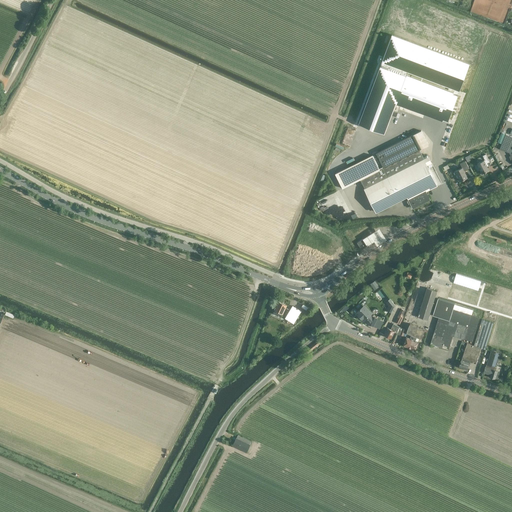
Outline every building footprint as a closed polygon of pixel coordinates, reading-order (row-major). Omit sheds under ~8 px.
[(448,121),(458,95),(406,76),(408,71),(459,91),(469,65),(392,36),(359,124),(384,134),(396,102),(448,121)] [(511,136),(506,134),(499,149),(502,150),(509,153),(510,156),(509,157),(511,160),(511,159),(511,136)] [(412,135),(376,153),(376,154),(383,167),(383,168),(420,150),(412,135)] [(376,154),(373,156),(372,155),(335,173),(342,187),(380,170),(379,168),(383,167),(376,154)] [(486,164),(488,163),(489,162),(486,154),(483,156),(485,160),(484,160),(477,164),(482,174),(489,170),(486,164)] [(429,157),(365,189),(377,212),(407,197),(409,202),(411,201),(414,207),(418,205),(418,204),(430,199),(428,194),(427,191),(437,185),(427,164),(431,162),(429,157)] [(454,171),(456,175),(457,175),(460,181),(467,178),(464,171),(469,169),(466,161),(460,164),(462,168),(454,171)] [(374,242),(377,246),(386,241),(379,229),(363,239),(368,246),(374,242)] [(368,246),(363,239),(357,243),(361,249),(362,249),(368,246)] [(370,285),(374,291),(379,288),(374,282),(370,285)] [(437,291),(427,288),(418,317),(428,320),(437,291)] [(395,305),(390,298),(385,302),(388,306),(386,310),(391,313),(395,305)] [(452,335),(463,338),(464,339),(472,342),(476,329),(480,317),(471,314),(473,310),(454,304),(438,299),(433,315),(438,317),(430,344),(448,349),(450,345),(449,345),(452,335)] [(274,310),(273,313),(278,316),(279,315),(281,316),(282,313),(283,314),(287,305),(278,301),(274,310)] [(359,314),(358,315),(361,319),(363,318),(369,324),(368,324),(373,326),(377,318),(371,315),(373,314),(365,305),(357,312),(359,314)] [(289,324),(290,321),(294,324),(301,311),(292,306),(285,318),(288,320),(287,322),(289,324)] [(401,309),(394,323),(397,324),(404,310),(401,309)] [(481,348),(485,349),(493,322),(482,319),(474,345),(467,343),(462,358),(463,358),(462,360),(461,360),(459,367),(467,370),(470,360),(476,362),(481,348)] [(383,335),(384,335),(391,338),(394,332),(396,333),(399,327),(393,323),(390,329),(387,327),(383,335)] [(403,345),(409,348),(412,340),(417,326),(410,323),(406,333),(411,335),(410,338),(406,337),(403,345)] [(412,340),(409,348),(415,350),(418,342),(415,341),(417,337),(421,339),(425,329),(417,326),(414,336),(412,340)] [(308,353),(319,343),(317,341),(305,350),(308,353)] [(495,370),(496,367),(500,353),(491,350),(487,364),(486,364),(486,367),(485,366),(483,372),(489,374),(490,374),(491,374),(490,377),(495,379),(497,370),(495,370)] [(238,435),(236,438),(236,437),(232,446),(246,452),(250,444),(251,441),(238,435)]
